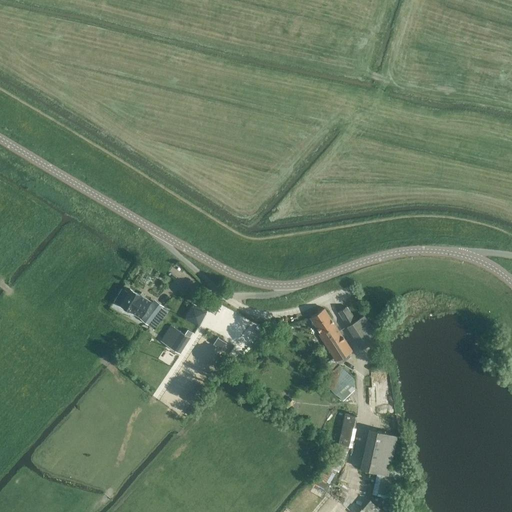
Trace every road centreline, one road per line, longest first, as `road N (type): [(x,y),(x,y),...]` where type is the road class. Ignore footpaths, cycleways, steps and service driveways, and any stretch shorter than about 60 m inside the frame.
road 1 (tertiary): [(454,253),(405,251),(301,283),(252,281),(0,138)]
road 2 (track): [(220,294),(243,310),(284,313),(324,300),(362,360)]
road 3 (track): [(154,230),(220,294),(273,294),(293,284)]
road 4 (track): [(220,294),(154,396)]
